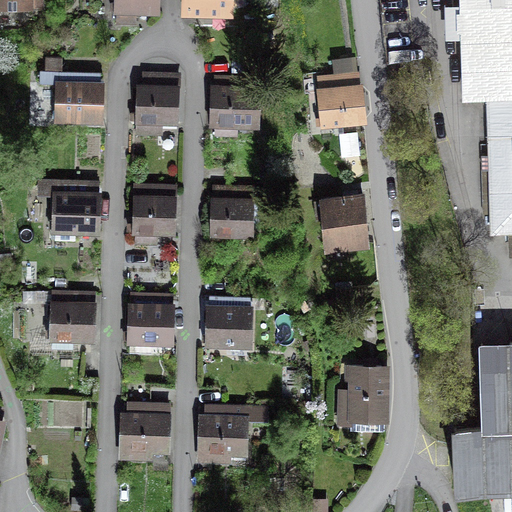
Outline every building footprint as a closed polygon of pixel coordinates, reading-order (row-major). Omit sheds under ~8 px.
[(112,0),(113,12),(159,13),(159,0),(112,0)] [(180,0),(180,14),(233,15),(233,0),(180,0)] [(511,0),(460,0),(463,97),(489,96),(493,231),(511,230),(511,0)] [(46,70),(61,71),(62,58),(46,58),(46,70)] [(61,71),(46,70),(40,70),(39,82),(59,83),(59,111),(54,111),(54,116),(59,116),(58,118),(99,119),(100,99),(101,72),(61,71)] [(317,92),(321,126),(365,121),(363,96),(360,70),(316,75),(316,72),(303,73),(305,94),(317,92)] [(137,85),(136,120),(137,120),(137,131),(158,132),(159,121),(177,121),(178,106),(179,74),(144,73),(144,86),(137,85)] [(214,120),(214,123),(255,124),(256,89),(256,77),(216,75),(215,104),(215,116),(210,116),(210,120),(214,120)] [(340,134),(341,157),(358,156),(356,133),(340,134)] [(75,229),(97,230),(97,210),(98,182),(56,181),(56,193),(55,220),(49,220),(49,227),(55,227),(55,239),(75,240),(75,229)] [(152,231),(174,232),(175,214),(176,185),(135,184),(134,224),(129,224),(129,228),(133,228),(133,231),(136,231),(136,241),(151,242),(152,231)] [(211,231),(211,233),(252,234),(254,187),(214,186),(214,198),(212,198),(212,214),(211,226),(207,226),(207,231),(211,231)] [(319,195),(324,250),(369,246),(367,218),(364,191),(319,195)] [(52,335),(52,337),(93,338),(93,322),(94,303),(94,291),(53,290),(53,302),(52,330),(48,330),(48,335),(52,335)] [(130,337),(130,339),(171,341),(172,321),(172,305),(172,293),(131,292),(131,304),(130,332),(126,332),(125,337),(130,337)] [(207,340),(207,342),(249,343),(251,296),(209,295),(208,321),(208,334),(203,334),(203,340),(207,340)] [(456,491),(511,489),(511,341),(480,342),(483,422),(454,423),(455,455),(456,491)] [(348,431),(385,431),(385,422),(390,422),(390,393),(390,364),(344,364),(344,388),(337,388),(337,425),(349,425),(348,431)] [(122,414),(121,454),(133,454),(133,457),(151,458),(151,449),(168,449),(168,433),(169,402),(128,401),(128,414),(122,414)] [(215,460),(229,461),(230,452),(246,452),(247,418),(266,418),(267,406),(206,404),(206,416),(205,416),(205,417),(200,417),(199,457),(211,457),(211,460),(215,460)]
